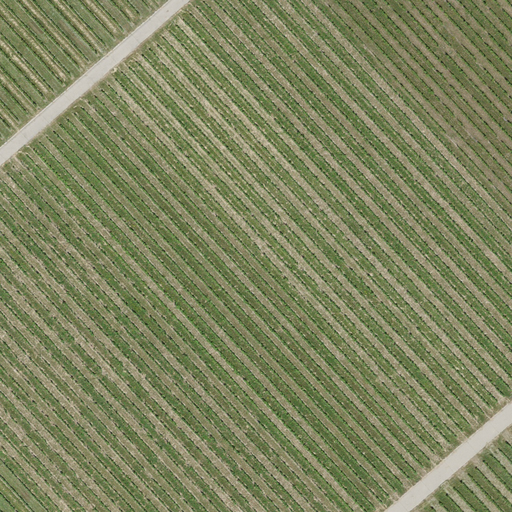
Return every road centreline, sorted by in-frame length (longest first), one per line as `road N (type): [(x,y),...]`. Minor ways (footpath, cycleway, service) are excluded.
road 1 (track): [(0,157),(180,0)]
road 2 (track): [(511,408),(392,511)]
